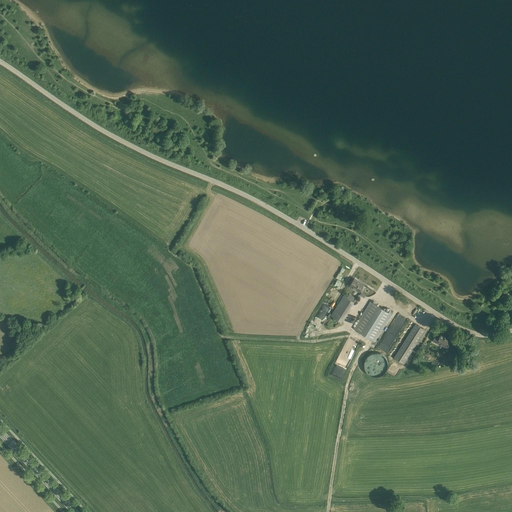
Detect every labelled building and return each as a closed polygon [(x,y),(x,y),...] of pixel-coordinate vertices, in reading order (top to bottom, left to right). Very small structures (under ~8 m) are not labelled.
[(354,278),(352,282),(349,286),(352,288),(353,287),(359,292),(364,284),(363,285),(357,281),(358,281),(354,278)] [(344,295),(341,300),(351,306),(354,301),(344,295)] [(371,301),(368,305),(354,328),(375,342),(392,314),(371,301)] [(405,310),(420,319),(425,312),(409,303),(405,310)] [(319,323),(324,315),(317,311),(313,320),(319,323)] [(415,324),(413,328),(394,358),(404,364),(423,334),(425,330),(415,324)] [(436,335),(433,340),(433,341),(439,344),(440,343),(446,347),(451,340),(441,334),(439,338),(436,335)] [(389,361),(382,353),(372,352),(364,358),(363,368),(370,376),(380,377),(387,371),(389,361)] [(428,365),(432,359),(421,353),(419,356),(426,360),(425,363),(428,365)]
